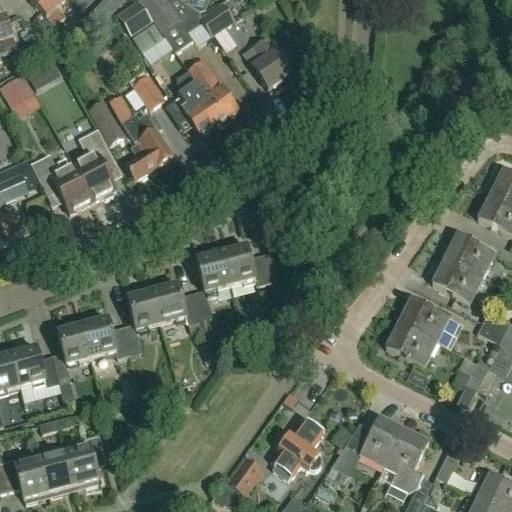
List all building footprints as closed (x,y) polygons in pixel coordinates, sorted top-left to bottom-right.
[(66,1),(65,0),(34,0),(29,6),(45,22),(54,30),(63,22),(54,13),(66,1)] [(108,0),(96,12),(107,23),(124,5),(118,0),(108,0)] [(200,17),(188,9),(174,0),(145,0),(139,4),(162,37),(161,38),(175,57),(192,46),(195,51),(210,42),(201,27),(199,24),(201,17),(200,17)] [(189,0),(188,9),(200,17),(205,14),(207,0),(189,0)] [(152,27),(136,6),(115,20),(131,42),(152,27)] [(223,9),(199,24),(201,27),(210,42),(234,27),(223,9)] [(5,20),(0,21),(0,59),(3,58),(16,54),(12,42),(5,20)] [(171,55),(164,43),(162,44),(152,30),(131,44),(149,70),(171,55)] [(30,39),(22,43),(26,51),(34,46),(30,39)] [(242,59),(267,95),(292,77),(276,54),(273,56),(264,43),(242,59)] [(202,119),(212,133),(237,115),(221,92),(218,94),(210,83),(213,81),(202,65),(186,76),(196,91),(205,103),(208,103),(212,110),(202,119)] [(27,81),(35,95),(60,81),(52,67),(27,81)] [(128,86),(149,116),(164,106),(144,75),(128,86)] [(0,92),(0,95),(11,113),(33,100),(21,80),(0,92)] [(196,91),(192,94),(200,107),(187,115),(185,112),(181,115),(184,118),(183,119),(199,142),(212,133),(202,119),(212,110),(208,103),(205,103),(196,91)] [(172,114),(186,108),(178,93),(165,100),(172,114)] [(123,143),(103,107),(87,116),(107,152),(123,143)] [(146,158),(155,172),(156,171),(156,172),(173,161),(157,136),(161,133),(152,120),(148,123),(146,119),(138,124),(135,120),(134,120),(140,129),(144,128),(150,136),(144,142),(152,154),(146,158)] [(140,129),(134,120),(122,128),(136,150),(131,153),(133,156),(136,162),(124,170),(133,186),(155,172),(146,158),(152,154),(144,142),(150,136),(144,128),(140,129)] [(87,163),(73,171),(92,207),(101,203),(104,205),(113,201),(113,196),(115,195),(103,171),(113,166),(97,135),(78,145),(87,163)] [(92,207),(73,171),(58,178),(49,160),(30,170),(46,201),(56,196),(69,219),(92,207)] [(0,209),(28,197),(19,178),(28,174),(24,166),(0,176),(0,209)] [(511,180),(503,176),(490,201),(511,211),(511,180)] [(511,211),(490,201),(478,226),(511,243),(511,211)] [(0,251),(23,241),(13,220),(0,225),(0,251)] [(444,265),(482,284),(494,259),(457,240),(444,265)] [(220,259),(229,292),(254,286),(255,292),(268,289),(261,261),(248,264),(245,252),(245,253),(243,249),(231,252),(232,256),(220,259)] [(203,297),(193,299),(201,327),(211,324),(205,299),(229,292),(220,259),(209,262),(208,258),(196,261),(197,265),(195,265),(203,297)] [(482,284),(444,265),(432,290),(469,309),(482,284)] [(163,295),(153,297),(162,331),(186,324),(187,330),(201,327),(193,299),(180,302),(177,291),(175,291),(174,287),(162,291),(163,295)] [(162,331),(153,297),(140,301),(139,297),(127,300),(128,304),(126,304),(134,330),(121,334),(129,362),(142,358),(136,338),(162,331)] [(411,305),(398,329),(435,349),(448,324),(411,305)] [(487,318),(482,329),(504,340),(510,329),(487,318)] [(93,328),(81,331),(90,365),(116,358),(118,364),(129,362),(121,334),(110,337),(106,324),(105,321),(91,324),(93,328)] [(435,349),(398,329),(385,354),(423,373),(435,349)] [(504,340),(482,329),(476,339),(499,350),(504,340)] [(90,365),(81,331),(70,334),(69,330),(56,333),(57,337),(56,337),(62,359),(49,362),(57,390),(71,387),(67,371),(90,365)] [(511,344),(504,340),(499,350),(511,356),(511,344)] [(22,357),(9,360),(19,394),(44,387),(46,393),(57,390),(49,362),(39,365),(36,353),(34,353),(33,349),(21,353),(22,357)] [(0,398),(19,394),(9,360),(0,362),(0,398)] [(487,374),(489,370),(477,364),(470,379),(458,374),(451,388),(463,394),(455,410),(465,415),(475,396),(476,396),(487,374)] [(497,378),(487,374),(476,396),(486,401),(497,378)] [(480,422),(500,432),(506,421),(486,410),(480,422)] [(70,421),(54,426),(56,435),(72,430),(70,421)] [(383,474),(402,436),(377,424),(358,461),(383,474)] [(56,435),(54,426),(38,430),(40,439),(56,435)] [(306,477),(308,474),(309,475),(310,475),(311,476),(313,476),(314,475),(315,475),(317,475),(318,474),(319,473),(319,472),(320,471),(320,469),(320,468),(320,467),(320,465),(319,464),(319,463),(318,462),(317,461),(318,460),(311,455),(319,443),(301,431),(293,441),(290,439),(278,456),(279,456),(273,465),(275,467),(274,469),(291,482),(299,471),(306,477)] [(340,432),(330,445),(339,452),(349,439),(340,432)] [(427,449),(402,436),(383,474),(395,480),(390,489),(404,496),(414,495),(420,483),(412,479),(427,449)] [(435,483),(439,485),(445,488),(465,448),(455,443),(435,483)] [(105,471),(98,444),(73,451),(74,455),(88,451),(94,474),(105,471)] [(74,455),(63,458),(72,493),(84,489),(85,493),(97,490),(97,486),(94,474),(88,451),(74,455)] [(348,483),(359,462),(348,456),(337,477),(348,483)] [(72,493),(63,458),(38,465),(49,503),(62,499),(61,496),(72,493)] [(244,503),(263,477),(243,463),(225,489),(244,503)] [(49,503),(38,465),(14,472),(12,465),(0,468),(0,470),(8,497),(19,494),(22,506),(24,505),(25,509),(37,506),(36,502),(47,499),(48,503),(49,503)] [(468,501),(476,505),(489,511),(511,511),(511,491),(488,480),(481,476),(468,501)] [(419,511),(431,488),(421,483),(406,511),(419,511)] [(431,488),(419,511),(489,511),(476,505),(472,511),(431,511),(434,507),(430,505),(439,485),(435,483),(432,489),(431,488)]
